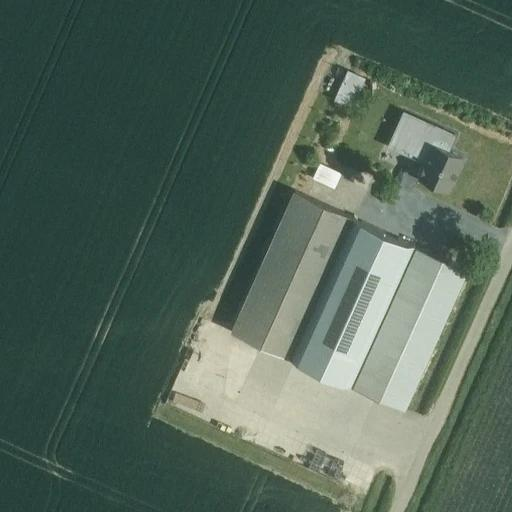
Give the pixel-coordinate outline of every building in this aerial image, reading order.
[(349,69),(336,100),(349,106),(362,75),(349,69)] [(463,157),(444,149),(434,145),(434,146),(417,139),(410,155),(427,162),(420,178),(422,179),(421,181),(430,185),(431,183),(448,190),(463,157)] [(329,161),(322,175),(347,187),(354,172),(329,161)] [(391,403),(454,263),(295,191),(231,331),(391,403)] [(210,323),(194,329),(200,344),(216,337),(210,323)] [(269,440),(262,449),(279,461),(286,451),(269,440)]
